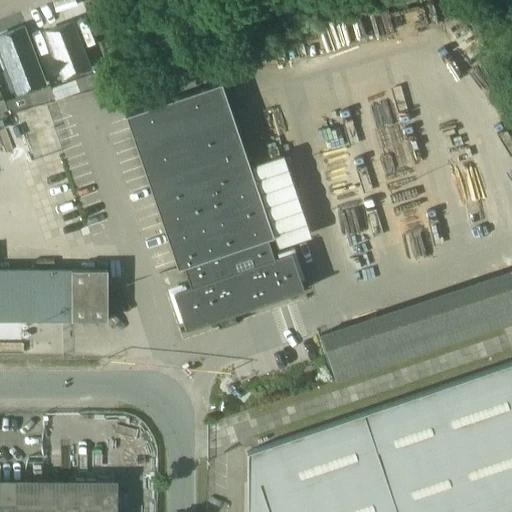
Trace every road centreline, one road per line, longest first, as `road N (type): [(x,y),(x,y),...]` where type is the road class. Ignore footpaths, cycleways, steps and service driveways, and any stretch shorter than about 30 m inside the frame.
road 1 (unknown): [(161,396),(95,144),(102,113),(126,91),(219,63),(256,68),(288,94),(334,262),(330,285),(313,305)]
road 2 (unclassified): [(182,511),(180,429),(161,396),(115,384),(0,384)]
road 3 (unknown): [(313,305),(161,396)]
